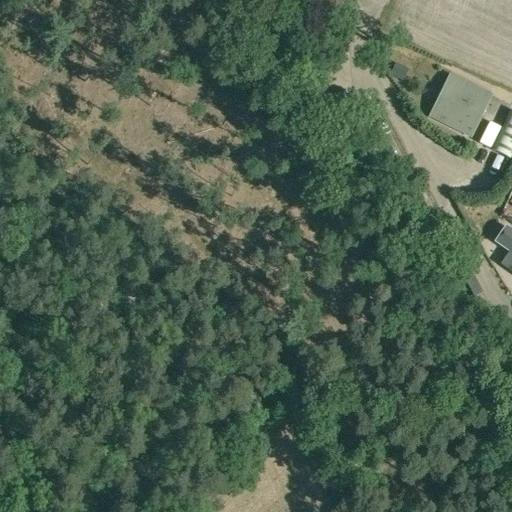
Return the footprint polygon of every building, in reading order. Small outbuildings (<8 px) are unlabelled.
[(395,63),(389,75),(401,81),(407,69),(395,63)] [(428,118),(472,140),(493,95),(449,74),(428,118)] [(491,150),(509,159),(511,152),(511,110),(510,110),(491,150)] [(501,127),(490,121),(480,143),(490,148),(501,127)] [(378,177),(386,193),(416,178),(408,163),(378,177)] [(511,283),(511,284),(511,235),(494,260),(511,272),(511,283)]
